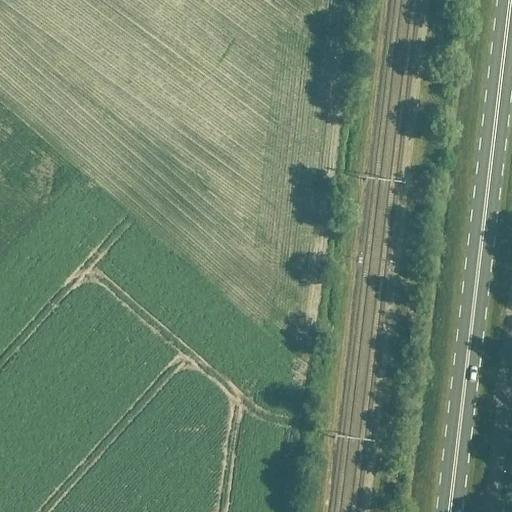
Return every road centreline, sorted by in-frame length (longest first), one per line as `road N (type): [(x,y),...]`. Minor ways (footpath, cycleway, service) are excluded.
road 1 (primary): [(449,511),(511,0)]
road 2 (unclassified): [(490,511),(511,327)]
